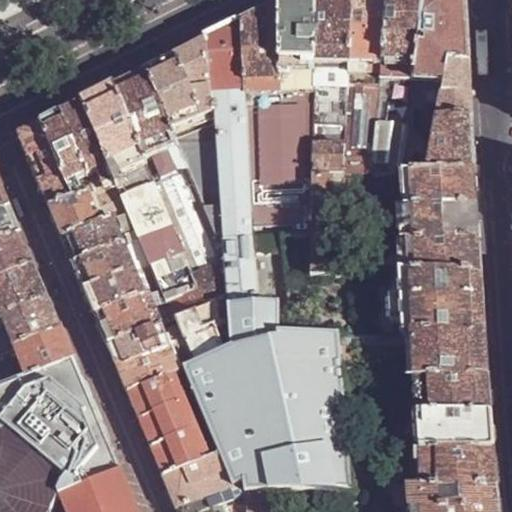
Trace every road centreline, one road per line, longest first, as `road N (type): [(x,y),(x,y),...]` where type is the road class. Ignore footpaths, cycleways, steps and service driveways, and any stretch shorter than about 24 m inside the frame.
road 1 (residential): [(0,134),(160,511)]
road 2 (tertiary): [(0,75),(151,0)]
road 3 (residential): [(500,137),(511,303)]
road 4 (residential): [(492,0),(500,137)]
